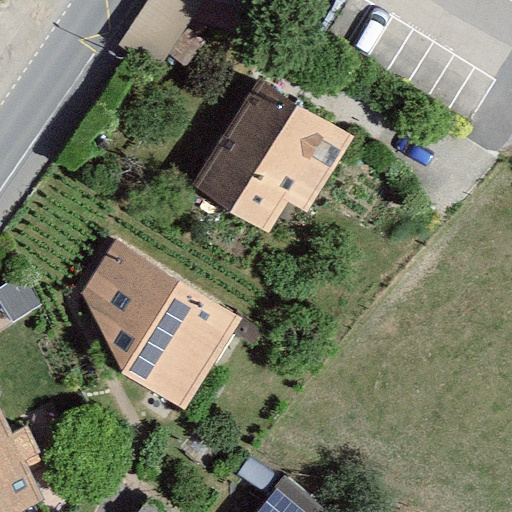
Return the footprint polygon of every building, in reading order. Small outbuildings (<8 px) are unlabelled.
[(202,0),(196,12),(230,28),(243,0),(244,0),(269,12),(274,0),(202,0)] [(360,143),(264,84),(201,187),(280,235),(295,210),(312,220),(360,143)] [(190,414),(247,322),(122,245),(89,299),(132,378),(190,414)] [(0,399),(0,511),(34,511),(53,503),(0,399)] [(325,511),(288,482),(264,511),(325,511)] [(170,511),(153,497),(139,511),(170,511)]
